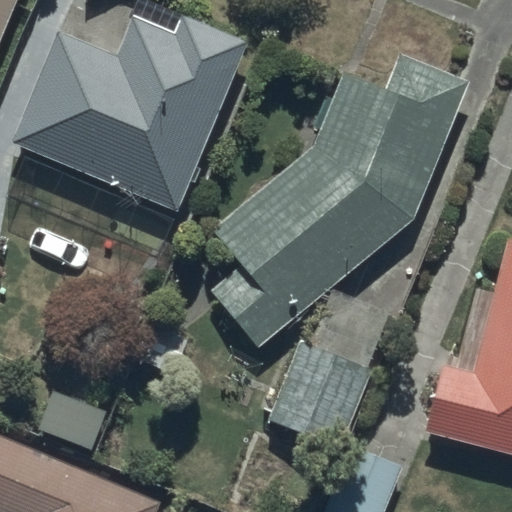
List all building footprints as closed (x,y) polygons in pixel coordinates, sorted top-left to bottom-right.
[(0,0),(0,46),(17,4),(19,0),(0,0)] [(59,33),(14,143),(179,211),(248,42),(184,16),(176,36),(134,19),(118,57),(59,33)] [(315,150),(214,232),(242,267),(213,291),(261,349),(412,222),(465,83),(444,75),(399,57),(386,92),(345,76),(315,150)] [(440,367),(423,436),(511,457),(511,240),(508,239),(474,376),(440,367)] [(305,343),(274,421),(344,449),(375,370),(305,343)] [(53,391),(38,429),(93,450),(108,412),(53,391)] [(0,437),(0,511),(156,511),(161,502),(0,437)] [(353,448),(329,511),(387,511),(405,469),(353,448)]
